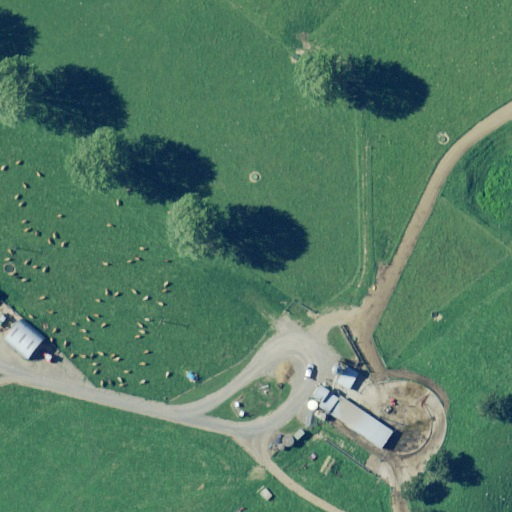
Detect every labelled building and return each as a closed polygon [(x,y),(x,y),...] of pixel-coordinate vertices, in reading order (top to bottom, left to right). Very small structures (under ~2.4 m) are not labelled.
[(46,339),(22,319),(4,342),(28,361),(46,339)] [(358,374),(347,367),(344,371),(350,388),(358,374)] [(318,409),(329,417),(381,454),(394,436),(342,398),(339,403),(320,389),(312,400),(321,406),(318,409)] [(276,449),(277,451),(278,452),(279,452),(280,452),(281,452),(282,452),(283,452),(284,451),(285,450),(285,449),(285,448),(286,448),(287,448),(289,448),(290,448),(291,447),(292,447),(293,446),(294,445),(294,444),(295,443),(295,441),(295,440),(295,439),(294,438),(294,437),(293,436),(292,435),(291,434),(290,434),(288,434),(287,434),(286,434),(285,435),(284,435),(283,436),(282,437),(281,438),(281,439),(281,440),(281,442),(281,443),(281,444),(280,444),(279,444),(278,444),(278,445),(277,445),(277,446),(277,447),(276,448),(276,449)] [(348,466),(342,461),(333,474),(339,478),(348,466)]
